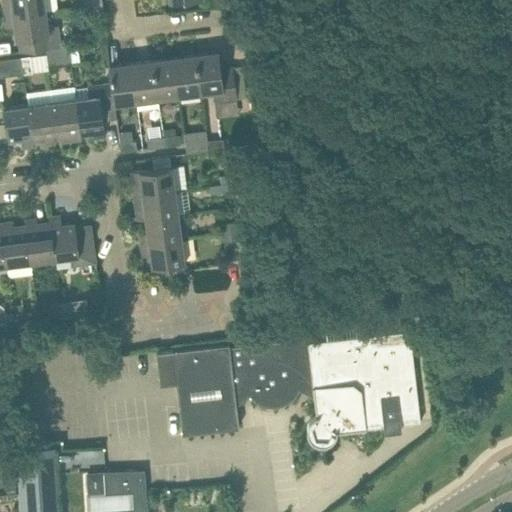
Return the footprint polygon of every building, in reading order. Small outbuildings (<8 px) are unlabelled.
[(2,0),(5,15),(46,10),(44,0),(2,0)] [(103,3),(86,5),(87,14),(104,12),(103,3)] [(46,10),(5,15),(6,26),(15,25),(17,38),(19,38),(20,51),(59,46),(57,24),(48,25),(46,10)] [(47,47),(49,64),(81,60),(78,43),(47,47)] [(218,51),(196,54),(201,91),(214,89),(216,101),(237,98),(235,86),(232,66),(221,67),(218,51)] [(196,54),(175,56),(180,94),(201,91),(196,54)] [(0,59),(0,75),(33,72),(31,55),(0,59)] [(175,56),(154,59),(158,96),(180,94),(175,56)] [(154,59),(132,62),(137,99),(138,110),(160,107),(158,96),(154,59)] [(137,99),(132,62),(110,65),(115,98),(115,102),(137,99)] [(89,95),(76,97),(77,106),(81,129),(93,128),(94,137),(106,135),(104,119),(101,100),(115,98),(112,81),(88,84),(89,95)] [(74,86),(51,88),(57,132),(69,131),(70,140),(82,139),(77,106),(76,97),(74,86)] [(51,88),(27,91),(33,136),(45,134),(46,143),(58,142),(51,88)] [(115,98),(101,100),(104,119),(117,117),(115,102),(115,98)] [(34,145),(29,104),(4,107),(6,122),(8,139),(21,138),(23,147),(34,145)] [(6,122),(0,123),(0,140),(8,139),(6,122)] [(209,150),(208,138),(206,127),(185,130),(188,153),(209,150)] [(180,132),(164,134),(165,144),(181,142),(180,132)] [(165,144),(164,134),(148,136),(149,146),(165,144)] [(225,136),(208,138),(209,150),(227,147),(225,136)] [(120,142),(121,150),(121,151),(137,149),(136,140),(120,142)] [(131,170),(134,195),(187,188),(184,163),(131,170)] [(221,175),(222,183),(239,181),(237,173),(221,175)] [(239,181),(222,183),(211,185),(212,193),(240,190),(239,181)] [(190,210),(187,188),(134,195),(137,219),(179,213),(178,212),(190,210)] [(139,231),(140,242),(182,237),(179,213),(137,219),(146,218),(148,230),(139,231)] [(61,214),(50,216),(55,257),(70,255),(72,265),(96,262),(91,224),(76,226),(75,221),(62,223),(61,214)] [(37,217),(26,219),(32,260),(55,257),(50,216),(49,216),(50,225),(39,226),(37,217)] [(2,222),(8,267),(9,276),(33,272),(32,260),(26,219),(25,219),(27,228),(15,229),(14,220),(2,222)] [(221,224),(222,232),(239,229),(238,221),(221,224)] [(239,229),(222,232),(223,240),(240,238),(239,229)] [(182,237),(140,242),(144,267),(153,266),(154,275),(186,270),(182,237)] [(87,298),(61,301),(64,318),(89,314),(87,298)] [(61,301),(53,302),(55,319),(64,318),(61,301)] [(39,310),(14,313),(17,330),(41,327),(39,310)] [(0,332),(17,330),(14,313),(6,314),(0,315),(0,332)] [(230,343),(157,351),(160,383),(177,381),(183,432),(239,426),(237,404),(250,394),(255,400),(263,404),(271,406),(280,405),(288,402),(295,397),(300,390),(302,381),(313,380),(317,414),(311,419),(308,425),(308,432),(311,438),(316,442),(322,443),(330,442),(335,437),(337,431),(421,421),(409,318),(310,328),(311,336),(230,346),(230,343)] [(18,448),(22,511),(59,511),(55,446),(18,448)] [(0,461),(0,469),(10,468),(9,460),(0,461)] [(10,468),(0,469),(0,477),(11,476),(10,468)] [(147,511),(145,469),(104,470),(105,492),(133,490),(134,511),(147,511)] [(16,488),(15,476),(4,478),(5,489),(6,489),(7,493),(16,492),(16,488)]
